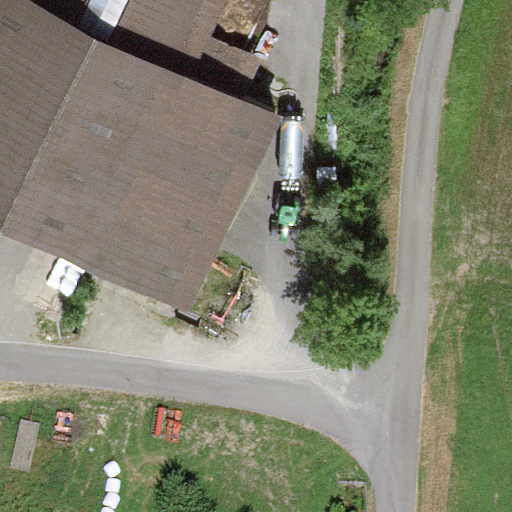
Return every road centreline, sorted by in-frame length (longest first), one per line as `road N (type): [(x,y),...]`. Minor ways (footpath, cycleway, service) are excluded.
road 1 (unclassified): [(398,511),(420,138),(446,0)]
road 2 (track): [(0,360),(402,410)]
